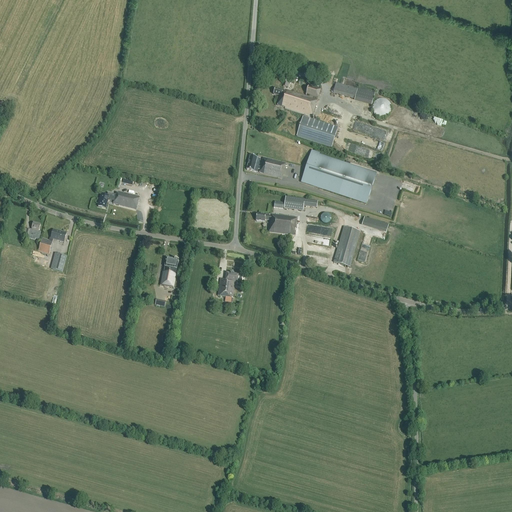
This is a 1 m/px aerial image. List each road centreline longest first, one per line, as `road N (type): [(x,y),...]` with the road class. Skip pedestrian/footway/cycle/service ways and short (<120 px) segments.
road 1 (unclassified): [(234,249),(256,0)]
road 2 (unclassified): [(234,249),(98,225),(0,186)]
road 3 (unclassified): [(416,511),(405,301)]
road 4 (unclassified): [(405,301),(234,249)]
